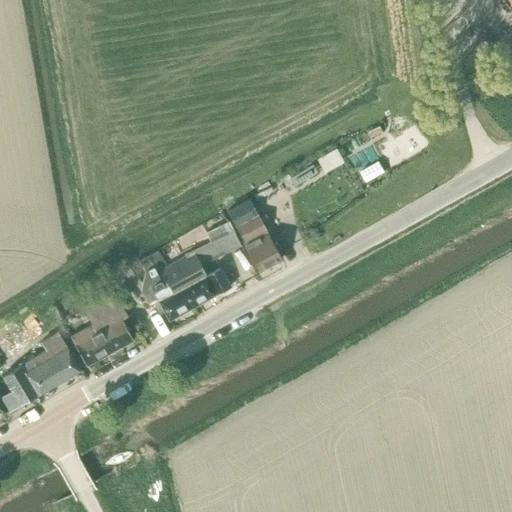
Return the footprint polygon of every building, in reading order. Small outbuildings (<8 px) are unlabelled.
[(368,133),(371,138),(383,132),(380,126),(368,133)] [(372,173),(384,167),(370,139),(359,144),(372,173)] [(307,178),(302,169),(289,176),(294,186),(307,178)] [(280,260),(256,215),(247,198),(226,210),(235,227),(259,272),(280,260)] [(239,246),(232,232),(227,223),(210,232),(211,235),(207,237),(210,242),(184,255),(185,256),(159,270),(171,293),(182,287),(193,307),(229,287),(219,268),(205,275),(200,266),(239,246)] [(144,270),(163,260),(158,251),(139,261),(144,270)] [(127,265),(118,270),(125,280),(131,292),(141,292),(142,285),(142,283),(133,274),(127,265)] [(145,291),(140,294),(146,304),(152,301),(156,298),(164,313),(167,319),(168,321),(193,307),(182,287),(171,293),(159,270),(158,270),(159,272),(156,274),(154,269),(144,275),(142,283),(142,285),(145,291)] [(118,270),(108,276),(114,286),(121,298),(131,292),(125,280),(118,270)] [(86,366),(132,341),(120,320),(126,316),(112,290),(80,307),(90,325),(70,336),(86,366)] [(0,362),(1,363),(25,349),(22,345),(30,341),(23,329),(0,342),(0,362)] [(37,395),(80,370),(61,339),(61,340),(57,332),(40,342),(45,350),(0,377),(0,378),(8,392),(0,397),(9,412),(19,406),(37,395)]
